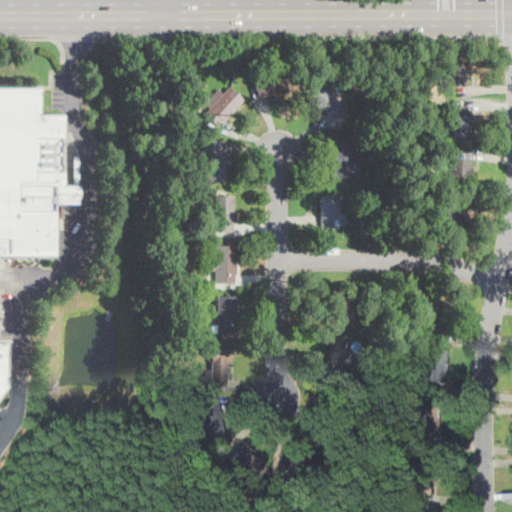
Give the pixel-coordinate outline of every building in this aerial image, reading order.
[(445,84),(468,84),(468,60),(445,60),(445,84)] [(291,98),(291,75),(257,75),(257,98),(291,98)] [(346,106),(319,79),(306,93),(333,119),(346,106)] [(0,254),(56,254),(55,202),(81,202),(81,181),(64,181),(64,112),(40,112),(40,85),(0,85),(0,254)] [(204,110),(218,124),(244,99),(230,85),(204,110)] [(445,135),(470,135),(470,110),(445,110),(445,135)] [(355,141),(332,141),(332,176),(355,176),(355,141)] [(206,180),(226,180),(226,146),(206,146),(206,180)] [(472,179),(472,157),(448,157),(448,179),(472,179)] [(234,194),(214,194),(214,230),(234,230),(234,194)] [(344,214),(344,194),(319,194),(319,224),(337,224),(337,214),(344,214)] [(461,224),(461,207),(442,207),(442,224),(461,224)] [(214,243),(214,281),(235,281),(235,243),(214,243)] [(346,323),(346,291),(326,291),(326,323),(346,323)] [(216,293),(216,331),(237,331),(237,293),(216,293)] [(445,328),(445,298),(432,298),(432,328),(445,328)] [(345,335),(327,335),(327,377),(345,377),(345,335)] [(0,397),(9,386),(10,341),(0,341),(0,397)] [(231,386),(230,344),(211,345),(212,366),(206,366),(206,377),(211,377),(211,386),(231,386)] [(445,381),(445,349),(426,349),(426,381),(445,381)] [(221,400),(201,402),(204,439),(224,437),(221,400)] [(420,440),(438,440),(438,409),(420,409),(420,440)] [(327,419),(335,435),(351,426),(343,411),(327,419)] [(260,478),(267,460),(237,448),(230,467),(260,478)] [(321,449),(283,459),(288,479),(326,469),(321,449)] [(413,494),(430,494),(430,473),(413,473),(413,494)]
